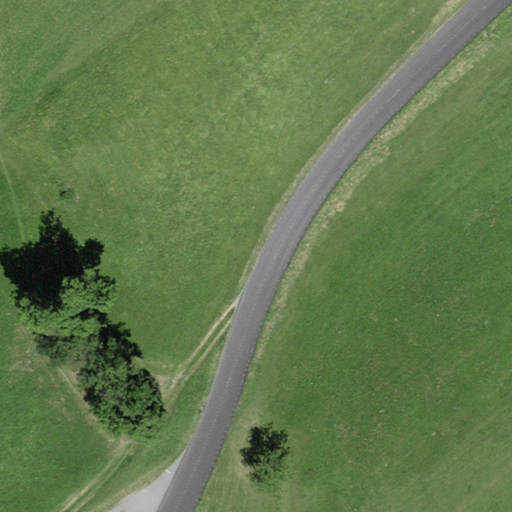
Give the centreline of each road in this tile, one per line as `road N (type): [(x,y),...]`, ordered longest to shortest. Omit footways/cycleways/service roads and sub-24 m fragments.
road 1 (secondary): [(175,511),(258,293),(312,190),(371,117),(492,0)]
road 2 (track): [(258,293),(235,303),(128,449),(65,511)]
